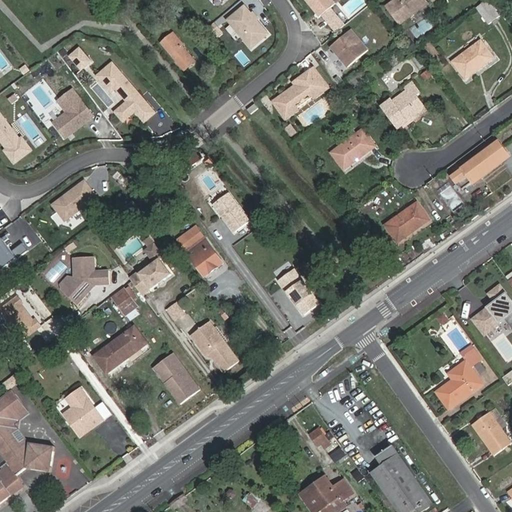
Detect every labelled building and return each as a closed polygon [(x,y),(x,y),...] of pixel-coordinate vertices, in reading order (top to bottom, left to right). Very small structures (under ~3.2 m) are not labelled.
[(335,0),(306,0),(321,18),(338,4),(335,0)] [(396,0),(387,7),(400,24),(427,4),(424,0),(396,0)] [(476,8),(489,26),(500,17),(488,0),(476,8)] [(247,5),(228,20),(252,50),(271,35),(247,5)] [(354,29),(331,47),(349,68),(371,50),(354,29)] [(173,34),(162,43),(173,58),(183,71),(195,61),(182,46),(183,44),(174,33),(173,34)] [(467,79),(494,58),(481,42),(454,62),(467,79)] [(82,48),(71,57),(83,71),(93,62),(82,48)] [(127,102),(115,112),(125,123),(137,113),(146,124),(159,113),(149,102),(130,80),(129,78),(115,62),(98,76),(113,94),(118,90),(127,102)] [(317,67),(294,83),(296,86),(274,101),(287,121),(332,89),(319,69),(317,67)] [(409,92),(393,103),(392,101),(391,100),(383,106),(399,129),(425,108),(416,95),(420,92),(413,82),(406,87),(409,92)] [(67,114),(54,123),(67,140),(98,117),(85,100),(85,101),(76,89),(58,102),(67,114)] [(150,91),(146,95),(158,109),(162,105),(150,91)] [(18,164),(35,151),(23,136),(21,138),(2,112),(0,113),(0,140),(7,149),(4,151),(15,166),(18,164)] [(37,146),(47,137),(44,133),(43,133),(27,113),(16,121),(37,146)] [(292,124),(287,129),(293,137),(299,133),(292,124)] [(344,170),(376,146),(363,129),(332,153),(344,170)] [(499,142),(463,169),(473,183),(510,156),(499,142)] [(192,173),(205,189),(215,181),(202,165),(192,173)] [(469,182),(461,188),(463,190),(473,183),(463,169),(461,170),(469,182)] [(453,176),(461,188),(469,182),(461,170),(453,176)] [(198,195),(205,189),(192,173),(185,179),(198,195)] [(88,180),(53,205),(66,224),(101,198),(88,180)] [(232,190),(213,202),(233,233),(252,221),(232,190)] [(418,204),(387,226),(398,242),(429,220),(418,204)] [(27,217),(14,225),(30,249),(42,241),(27,217)] [(198,242),(186,251),(205,276),(223,263),(202,235),(196,240),(198,242)] [(149,238),(144,241),(149,248),(145,251),(153,261),(138,272),(137,270),(129,276),(143,295),(150,289),(151,290),(171,274),(160,259),(163,256),(149,238)] [(183,246),(186,251),(198,242),(196,240),(195,238),(183,246)] [(29,251),(24,244),(14,251),(4,239),(0,242),(0,269),(2,271),(19,259),(29,251)] [(93,256),(72,256),(73,276),(61,289),(77,303),(87,292),(87,287),(90,284),(109,283),(109,269),(94,270),(93,256)] [(304,315),(323,302),(297,266),(279,279),(304,315)] [(59,283),(61,289),(73,276),(67,275),(59,283)] [(509,319),(511,323),(511,294),(504,282),(488,292),(495,301),(472,316),(484,335),(509,319)] [(124,287),(112,295),(125,313),(137,304),(124,287)] [(19,339),(40,327),(22,294),(1,306),(19,339)] [(174,321),(184,314),(176,303),(166,310),(174,321)] [(192,336),(207,357),(211,354),(225,372),(240,361),(225,342),(222,345),(211,331),(215,329),(210,322),(192,336)] [(134,324),(94,355),(106,372),(147,342),(134,324)] [(227,341),(217,327),(215,329),(211,331),(222,345),(225,342),(227,341)] [(447,373),(452,381),(435,392),(448,411),(484,384),(473,367),(484,358),(475,344),(463,353),(466,360),(447,373)] [(173,353),(157,365),(165,376),(168,377),(170,379),(165,383),(181,403),(200,389),(173,353)] [(157,365),(154,367),(165,383),(170,379),(168,377),(165,376),(157,365)] [(67,418),(80,436),(97,423),(98,425),(105,420),(81,388),(67,399),(73,408),(76,411),(67,418)] [(0,503),(25,484),(17,475),(27,468),(30,469),(30,468),(46,470),(46,471),(51,471),(52,467),(51,467),(53,451),(54,451),(55,446),(50,446),(49,447),(34,445),(35,443),(29,443),(29,447),(24,446),(10,429),(12,420),(26,409),(12,389),(0,397),(0,450),(10,464),(0,471),(0,503)] [(498,407),(472,426),(493,457),(511,443),(511,442),(502,429),(509,423),(498,407)] [(73,408),(64,414),(67,418),(76,411),(73,408)] [(335,445),(323,428),(313,435),(321,446),(325,444),(329,449),(335,445)] [(375,458),(382,466),(371,474),(398,511),(423,511),(435,504),(393,446),(375,458)] [(358,479),(363,475),(359,468),(354,472),(358,479)] [(342,501),(344,499),(353,493),(344,480),(333,487),(325,476),(316,483),(319,488),(304,498),(314,511),(317,511),(323,508),(339,497),(342,501)] [(319,488),(316,483),(301,493),(304,498),(319,488)] [(323,508),(326,511),(340,511),(349,506),(344,499),(342,501),(339,497),(323,508)]
